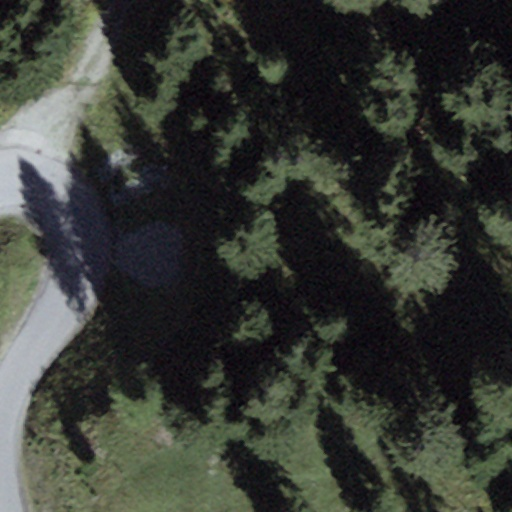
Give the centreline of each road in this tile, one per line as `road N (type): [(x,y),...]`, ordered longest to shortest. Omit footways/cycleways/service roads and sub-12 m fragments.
road 1 (unclassified): [(22,179),(65,200),(76,219),(77,269),(10,388),(0,427)]
road 2 (unclassified): [(22,179),(83,87),(121,0)]
